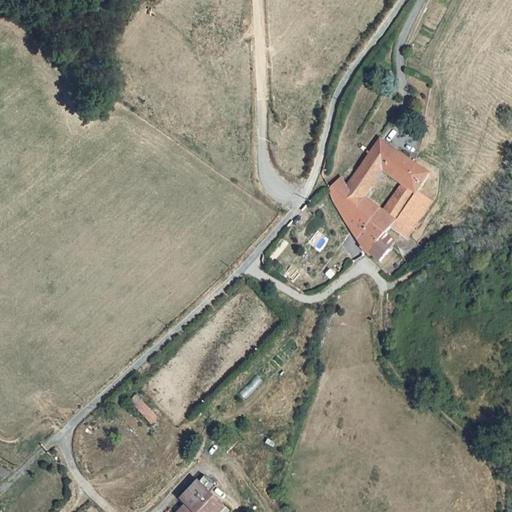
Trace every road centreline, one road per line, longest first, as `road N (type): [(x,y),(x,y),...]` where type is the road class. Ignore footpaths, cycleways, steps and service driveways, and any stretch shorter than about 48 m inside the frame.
road 1 (unclassified): [(403,0),(338,89),(299,202),(244,266),(66,434),(65,451),(88,493)]
road 2 (track): [(505,511),(505,487),(487,454),(399,377),(385,355),(384,291)]
